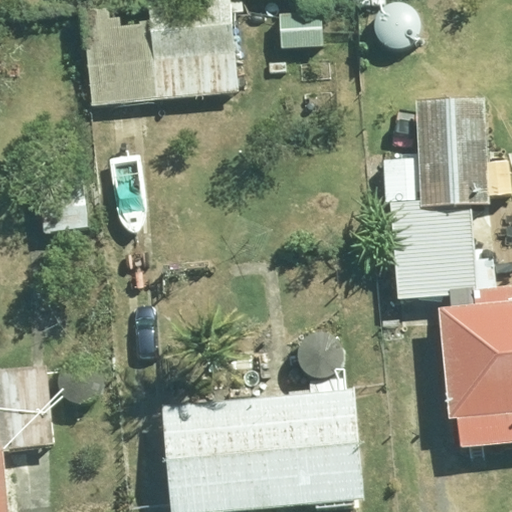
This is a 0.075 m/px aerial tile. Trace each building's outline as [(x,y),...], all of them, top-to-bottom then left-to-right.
[(238,99),(234,26),(86,34),(90,107),(238,99)] [(484,110),(418,114),(424,212),(491,208),(484,110)] [(472,219),(391,224),(396,306),(477,301),(472,219)] [(511,452),(511,303),(449,308),(460,456),(511,452)] [(55,449),(46,370),(5,375),(14,453),(55,449)] [(314,511),(365,507),(355,397),(171,415),(180,511),(314,511)]
